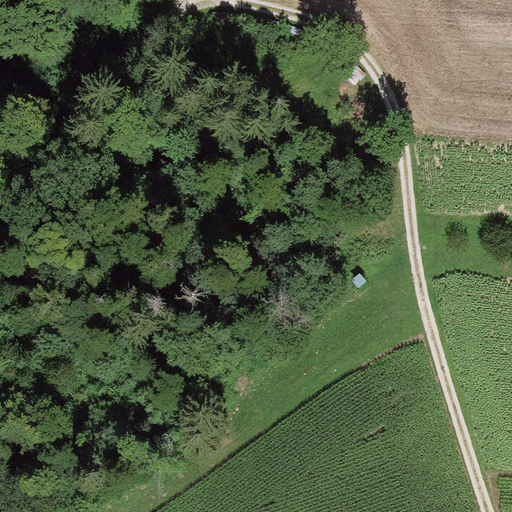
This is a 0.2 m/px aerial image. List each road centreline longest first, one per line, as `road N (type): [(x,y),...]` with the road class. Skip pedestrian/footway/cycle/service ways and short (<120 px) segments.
road 1 (track): [(483,511),(411,266),(385,91),(329,29),(283,8),(229,0)]
road 2 (track): [(0,247),(110,73),(157,23),(218,0)]
